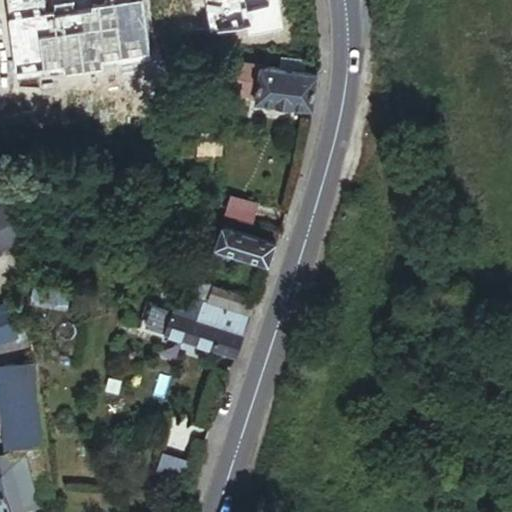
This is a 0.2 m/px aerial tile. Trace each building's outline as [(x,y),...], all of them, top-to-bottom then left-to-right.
[(86,0),(91,21),(193,0),(86,0)] [(253,102),(311,109),(315,75),(244,65),(240,94),(254,96),(253,102)] [(183,143),(208,143),(208,114),(199,114),(199,102),(183,101),(183,143)] [(183,158),(208,158),(208,143),(183,143),(183,158)] [(5,249),(32,237),(14,199),(1,205),(6,216),(0,218),(0,256),(7,254),(5,249)] [(196,236),(211,240),(220,214),(201,216),(196,236)] [(266,258),(275,232),(220,214),(211,240),(266,258)] [(33,297),(75,308),(78,296),(36,285),(33,297)] [(192,343),(232,357),(247,313),(178,290),(174,303),(194,310),(191,317),(169,310),(161,332),(179,338),(177,346),(190,350),(192,343)] [(0,338),(12,334),(1,306),(0,306),(0,338)] [(20,446),(45,443),(36,367),(1,371),(10,447),(20,446)] [(55,511),(52,485),(45,443),(20,446),(22,455),(20,456),(33,510),(33,511),(55,511)] [(0,511),(22,511),(33,510),(20,456),(0,460),(0,511)]
